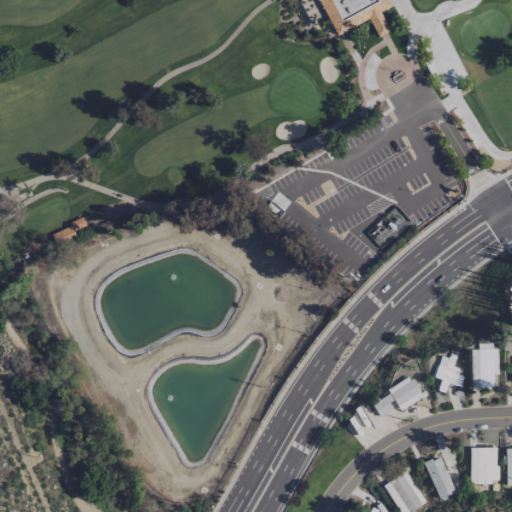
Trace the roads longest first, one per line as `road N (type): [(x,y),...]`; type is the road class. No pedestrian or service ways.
road 1 (primary): [(511,188),(417,254),(363,305),(305,381),(227,511)]
road 2 (primary): [(259,511),(329,398),(397,311),(511,220)]
road 3 (residential): [(324,511),(349,476),(415,431),(511,417)]
